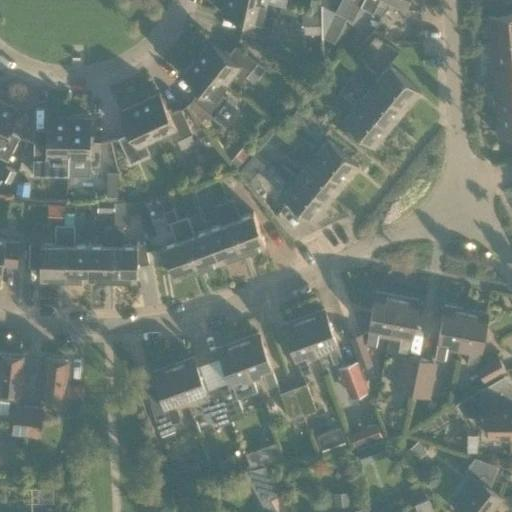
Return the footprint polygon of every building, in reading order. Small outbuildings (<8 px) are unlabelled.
[(266,0),(264,0),(225,0),(222,13),(245,18),(242,30),(269,36),(274,15),(263,13),(266,0)] [(318,11),(320,0),(310,0),(309,9),(318,11)] [(340,0),(335,11),(344,16),(347,9),(351,0),(340,0)] [(351,0),(347,9),(344,16),(352,20),(360,3),(373,10),(377,0),(351,0)] [(377,0),(373,10),(382,14),(389,0),(396,0),(404,4),(405,0),(377,0)] [(323,37),(335,11),(332,10),(321,5),(322,37),(323,37)] [(511,12),(488,14),(490,39),(511,37),(511,12)] [(302,33),(320,32),(319,13),(302,13),(302,33)] [(511,37),(490,39),(492,62),(511,60),(511,37)] [(235,72),(243,78),(245,76),(254,83),(266,68),(236,44),(228,53),(210,39),(195,57),(227,81),(235,72)] [(227,81),(195,57),(182,74),(200,88),(192,98),(226,125),(240,108),(219,91),(227,81)] [(511,60),(492,62),(494,86),(511,84),(511,60)] [(365,63),(358,70),(404,108),(420,89),(389,64),(377,78),(373,75),(375,72),(365,63)] [(389,127),(404,108),(358,70),(352,78),(363,87),(365,84),(370,87),(358,101),(389,127)] [(511,84),(494,86),(496,111),(511,109),(511,84)] [(350,102),(355,106),(343,120),(373,146),(389,127),(358,101),(343,89),(339,93),(337,96),(348,105),(350,102)] [(172,141),(177,139),(182,148),(194,142),(190,133),(192,132),(181,107),(169,112),(159,91),(139,101),(156,137),(168,132),(172,141)] [(0,98),(0,155),(7,159),(20,135),(9,129),(19,109),(0,98)] [(145,142),(156,137),(139,101),(119,110),(129,131),(118,137),(130,161),(150,152),(145,142)] [(291,115),(299,105),(294,101),(286,110),(291,115)] [(302,127),(312,115),(299,104),(299,105),(291,115),(289,117),(302,127)] [(511,109),(496,111),(498,135),(511,133),(511,109)] [(55,156),(68,156),(69,116),(46,116),(46,139),(34,138),(33,166),(55,166),(55,156)] [(102,167),(103,140),(90,139),(91,116),(69,116),(68,156),(68,173),(90,174),(90,167),(102,167)] [(303,137),(297,145),(343,183),(359,164),(328,138),(316,153),(312,149),(314,146),(303,137)] [(237,166),(250,150),(243,144),(230,160),(237,166)] [(328,201),(343,183),(297,145),(291,152),(302,161),(304,158),(309,162),(297,176),(328,201)] [(255,155),(242,170),(251,178),(264,163),(255,155)] [(328,201),(297,176),(282,163),(276,171),(287,180),(289,177),(293,180),(281,195),(312,221),(328,201)] [(16,171),(4,165),(0,173),(0,176),(11,182),(16,171)] [(170,196),(162,199),(166,212),(174,209),(170,196)] [(227,200),(223,201),(242,251),(265,243),(253,211),(239,216),(233,198),(227,200)] [(114,210),(114,200),(97,199),(97,210),(114,210)] [(220,260),(242,251),(223,201),(214,204),(221,223),(208,228),(220,260)] [(187,214),(178,218),(197,268),(220,260),(208,228),(194,233),(187,214)] [(197,268),(178,218),(177,218),(169,221),(176,239),(162,245),(174,276),(197,268)] [(64,277),(65,223),(55,223),(55,243),(30,242),(29,264),(40,264),(39,277),(64,277)] [(75,224),(65,223),(64,277),(88,277),(89,243),(74,243),(75,224)] [(103,244),(89,243),(88,277),(112,278),(113,224),(103,224),(103,244)] [(123,224),(113,224),(112,278),(137,278),(137,264),(149,262),(145,242),(138,242),(137,244),(122,244),(123,224)] [(3,263),(17,265),(20,241),(0,238),(0,272),(2,273),(3,263)] [(378,331),(389,333),(397,294),(376,290),(368,329),(369,329),(366,343),(375,345),(378,331)] [(397,294),(389,333),(401,336),(398,349),(408,351),(410,337),(411,337),(418,298),(397,294)] [(447,345),(458,347),(466,308),(445,304),(437,343),(435,357),(444,358),(447,345)] [(304,315),(317,352),(328,348),(333,361),(342,358),(337,345),(338,345),(324,308),(304,315)] [(487,312),(466,308),(458,347),(470,349),(467,363),(476,365),(479,351),(487,312)] [(306,356),(317,352),(304,315),(283,323),(297,360),(302,373),(311,370),(306,356)] [(259,332),(238,339),(252,376),(263,372),(268,385),(277,382),(272,369),(259,332)] [(349,336),(361,368),(373,364),(361,332),(349,336)] [(230,380),(218,384),(231,419),(243,414),(237,397),(246,393),(257,389),(252,376),(238,339),(218,347),(230,380)] [(0,397),(8,399),(19,400),(20,392),(24,354),(0,351),(0,397)] [(487,379),(509,368),(500,352),(479,363),(487,379)] [(412,394),(413,387),(418,360),(419,357),(400,353),(393,390),(412,394)] [(40,394),(65,397),(65,394),(66,383),(69,359),(44,356),(40,394)] [(198,396),(205,416),(214,413),(218,424),(231,419),(218,384),(206,389),(193,356),(173,363),(187,400),(198,396)] [(419,357),(418,360),(413,387),(412,394),(430,398),(437,361),(419,357)] [(338,367),(350,397),(368,390),(356,360),(338,367)] [(187,400),(173,363),(153,371),(163,398),(150,403),(161,433),(175,428),(172,421),(181,417),(176,404),(187,400)] [(463,416),(488,412),(489,434),(511,433),(511,387),(504,374),(479,389),(477,389),(456,402),(461,411),(461,412),(463,416)] [(306,382),(293,387),(303,413),(316,408),(306,382)] [(83,396),(84,385),(66,383),(65,394),(83,396)] [(290,418),(303,413),(293,387),(280,392),(290,418)] [(13,432),(26,433),(29,405),(16,404),(13,432)] [(43,407),(29,405),(26,433),(40,435),(43,407)] [(370,438),(381,434),(376,422),(365,426),(370,438)] [(321,448),(330,445),(324,431),(316,434),(321,448)] [(382,439),(373,443),(378,456),(387,452),(382,439)] [(417,458),(426,450),(417,440),(408,448),(417,458)] [(220,470),(234,465),(231,456),(217,461),(220,470)] [(475,456),(465,469),(477,478),(453,509),(457,511),(488,511),(501,496),(489,486),(497,465),(475,456)] [(249,471),(265,500),(281,492),(264,462),(249,471)] [(335,505),(349,504),(348,491),(334,492),(335,505)] [(434,511),(428,497),(414,503),(418,510),(412,511),(434,511)]
